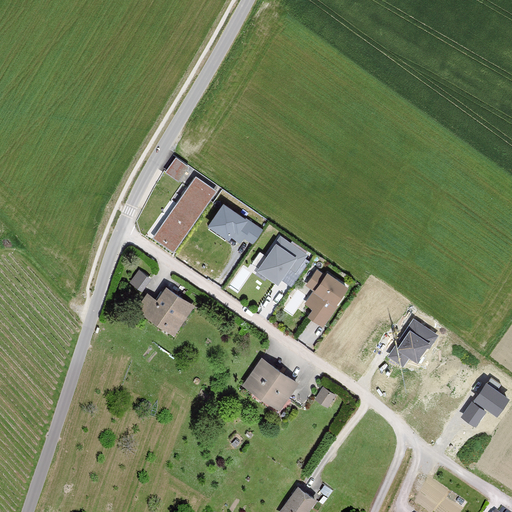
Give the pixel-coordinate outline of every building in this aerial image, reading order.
[(184,173),(189,166),(176,157),(171,164),(165,172),(179,181),(184,173)] [(194,184),(157,236),(173,247),(210,194),(212,191),(196,180),(194,184)] [(261,231),(224,206),(211,225),(229,237),(231,234),(240,240),(244,235),(253,241),(261,231)] [(281,238),(260,268),(278,280),(289,264),(295,268),(304,255),(281,238)] [(148,277),(141,272),(133,283),(140,288),(148,277)] [(310,281),(308,284),(317,290),(310,299),(308,303),(316,309),(312,316),(323,323),(332,310),(330,309),(346,287),(328,274),(325,277),(317,272),(310,281)] [(191,305),(166,288),(157,301),(147,294),(138,307),(149,314),(152,310),(166,319),(163,324),(173,331),(191,305)] [(438,334),(414,319),(391,354),(403,362),(409,352),(417,357),(426,343),(430,346),(438,334)] [(295,383),(261,360),(245,384),(279,408),(286,397),(295,383)] [(508,400),(487,385),(476,400),(497,415),(508,400)] [(333,394),(325,388),(317,399),(326,405),(333,394)] [(484,414),(471,406),(463,418),(476,427),(484,414)] [(299,489),(282,511),(305,511),(314,500),(299,489)]
